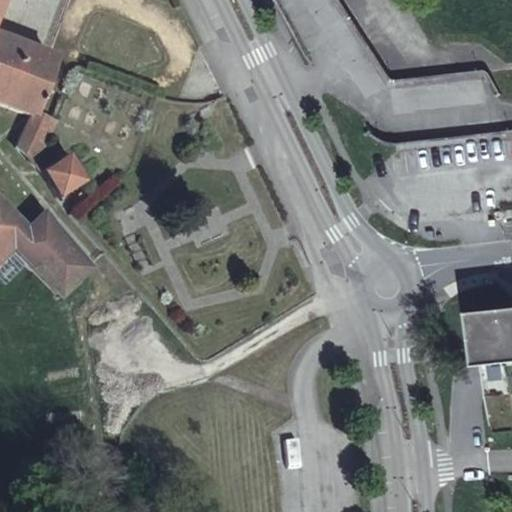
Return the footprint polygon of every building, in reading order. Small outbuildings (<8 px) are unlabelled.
[(346,11),(339,0),(303,0),(317,21),(365,97),(391,81),(346,11)] [(13,151),(32,169),(51,120),(30,110),(49,59),(0,40),(0,107),(26,118),(13,151)] [(486,103),(483,73),(393,82),(395,112),(486,103)] [(511,164),(511,130),(464,136),(399,143),(402,176),(468,169),(511,164)] [(64,156),(38,172),(54,199),(79,183),(64,156)] [(23,230),(0,206),(0,256),(8,249),(23,230)] [(41,212),(23,230),(8,249),(56,298),(89,269),(41,212)] [(511,360),(511,307),(476,311),(483,364),(511,360)]
